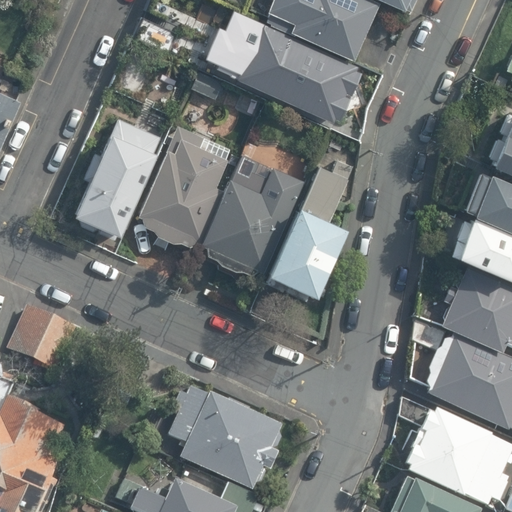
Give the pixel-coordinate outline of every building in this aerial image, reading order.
[(148,0),(142,13),(194,37),(200,25),(204,16),(170,0),(148,0)] [(264,0),(261,7),(289,20),(286,26),(350,56),(376,1),(373,0),(264,0)] [(410,0),(385,0),(406,10),(410,0)] [(359,65),(243,12),(223,59),(228,77),(332,124),(359,65)] [(0,123),(12,96),(0,90),(0,123)] [(511,111),(488,163),(511,174),(511,111)] [(237,146),(177,121),(134,221),(194,247),(237,146)] [(154,151),(109,131),(73,210),(118,231),(154,151)] [(300,177),(244,152),(232,177),(229,176),(198,246),(257,272),(300,177)] [(330,168),(315,161),(262,271),(310,294),(343,225),(329,218),(356,162),(337,154),(330,168)] [(511,182),(475,167),(458,208),(464,210),(511,230),(511,182)] [(511,230),(464,210),(447,250),(511,277),(511,230)] [(511,287),(464,265),(437,322),(496,349),(501,339),(511,343),(511,287)] [(70,342),(77,326),(21,303),(15,320),(3,348),(59,371),(70,342)] [(511,360),(450,331),(426,382),(511,421),(511,360)] [(20,377),(0,369),(0,511),(40,511),(64,453),(56,450),(65,423),(10,397),(20,377)] [(281,417),(192,379),(166,441),(255,479),(281,417)] [(511,468),(511,438),(440,405),(412,465),(496,504),(511,468)] [(490,511),(409,474),(391,511),(490,511)] [(171,478),(162,495),(139,487),(130,511),(227,511),(232,503),(171,478)]
